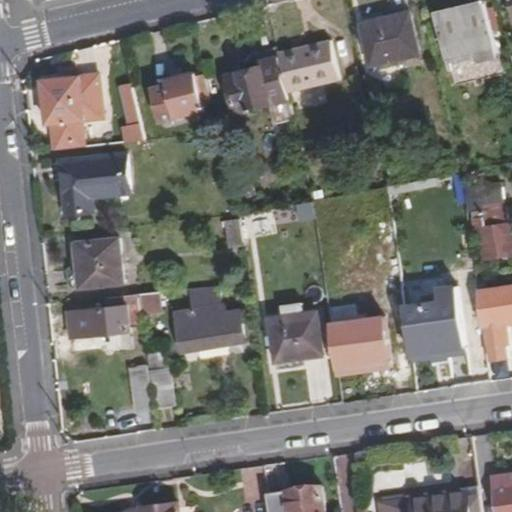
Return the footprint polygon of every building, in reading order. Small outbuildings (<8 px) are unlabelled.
[(435,17),(445,58),(472,52),(475,62),(497,56),(484,6),(435,17)] [(421,57),(410,15),(361,26),(371,69),(421,57)] [(332,44),(280,55),(289,94),(340,82),(332,44)] [(295,123),(289,94),(280,55),(278,50),(259,55),(262,71),(241,76),(243,89),(232,92),(237,117),(270,109),(274,128),(295,123)] [(472,52),(445,58),(447,68),(475,62),(472,52)] [(179,86),(169,89),(177,120),(206,113),(196,76),(178,80),(179,86)] [(229,79),(232,92),(243,89),(241,76),(229,79)] [(128,141),(146,138),(134,79),(116,83),(128,141)] [(43,84),(47,126),(75,123),(71,80),(43,84)] [(177,120),(169,89),(153,93),(161,124),(177,120)] [(93,214),(92,199),(132,195),(127,158),(63,165),(70,216),(93,214)] [(283,201),(303,196),(296,168),(277,172),(283,201)] [(340,198),(352,195),(350,189),(338,191),(340,198)] [(297,204),(301,219),(317,216),(313,200),(297,204)] [(229,246),(244,245),(244,219),(229,219),(229,246)] [(479,230),(484,261),(511,256),(511,236),(510,225),(479,230)] [(166,232),(137,234),(140,268),(168,264),(166,232)] [(126,289),(120,244),(77,247),(79,271),(68,272),(70,295),(126,289)] [(511,286),(478,291),(483,325),(486,325),(491,361),(509,359),(506,341),(509,340),(507,322),(511,321),(511,286)] [(470,321),(465,288),(420,295),(426,329),(470,321)] [(159,295),(139,298),(142,318),(161,314),(159,295)] [(131,319),(142,318),(139,298),(128,299),(130,310),(70,316),(72,340),(132,334),(131,319)] [(176,316),(183,355),(245,345),(241,316),(229,318),(227,308),(176,316)] [(389,315),(335,320),(339,370),(393,365),(389,315)] [(272,325),(277,367),(324,360),(318,319),(272,325)] [(150,374),(155,411),(175,408),(170,371),(150,374)] [(153,414),(146,375),(129,378),(135,418),(153,414)] [(360,379),(361,393),(392,391),(391,377),(360,379)] [(511,511),(511,474),(492,477),(497,511),(511,511)] [(270,511),(325,511),(322,487),(268,495),(270,511)] [(467,491),(431,496),(432,503),(468,498),(467,491)] [(482,511),(481,496),(468,498),(432,503),(431,496),(410,499),(410,502),(411,511),(482,511)] [(403,511),(411,511),(410,502),(403,503),(403,511)]
